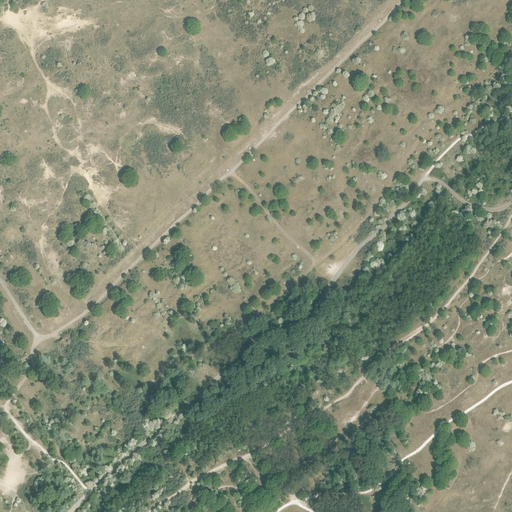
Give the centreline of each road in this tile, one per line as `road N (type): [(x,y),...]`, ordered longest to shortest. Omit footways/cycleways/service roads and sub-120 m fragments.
road 1 (track): [(38,341),(73,321),(404,0)]
road 2 (unknown): [(151,511),(355,388),(452,302),(511,215)]
road 3 (track): [(448,113),(411,148),(347,239),(135,402)]
road 4 (track): [(305,251),(303,226),(365,141),(374,99),(412,55),(413,29),(436,5)]
road 5 (track): [(316,261),(230,172)]
road 6 (track): [(0,280),(38,341),(25,359),(0,361)]
